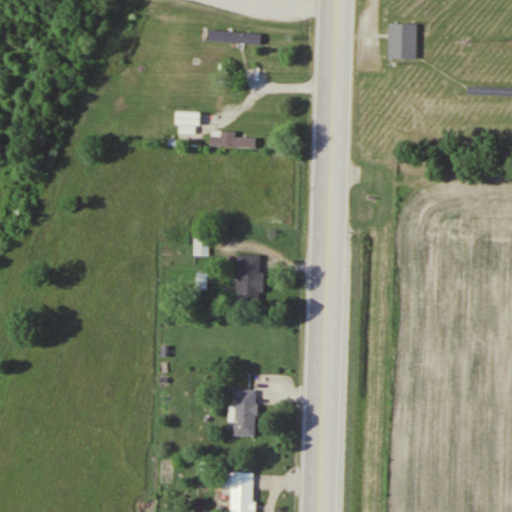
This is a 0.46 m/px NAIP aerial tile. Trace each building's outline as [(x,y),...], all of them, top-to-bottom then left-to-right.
[(391,56),(390,22),(419,22),(420,56),(391,56)] [(210,42),(261,42),(261,31),(210,31),(210,42)] [(201,112),(176,112),(176,125),(201,125),(201,112)] [(236,137),(236,130),(211,130),(211,147),(256,147),(256,137),(236,137)] [(195,234),(195,256),(209,256),(209,234),(195,234)] [(238,254),(238,305),(263,305),(263,255),(238,254)] [(257,389),(236,389),(236,435),(257,435),(257,389)] [(255,511),(256,471),(231,471),(231,511),(255,511)]
